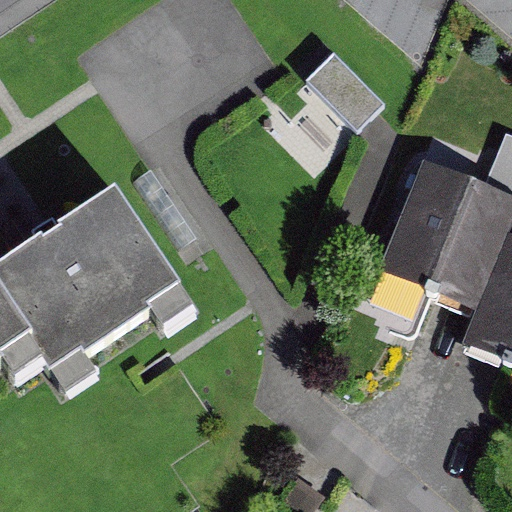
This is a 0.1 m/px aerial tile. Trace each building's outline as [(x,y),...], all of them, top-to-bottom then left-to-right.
[(335,58),(309,84),(353,129),(379,103),(335,58)] [(403,271),(490,302),(511,247),(511,184),(445,160),(403,271)] [(152,175),(35,261),(102,353),(220,267),(152,175)] [(2,226),(0,227),(0,382),(75,329),(2,226)] [(511,247),(490,302),(477,342),(511,354),(511,247)]
